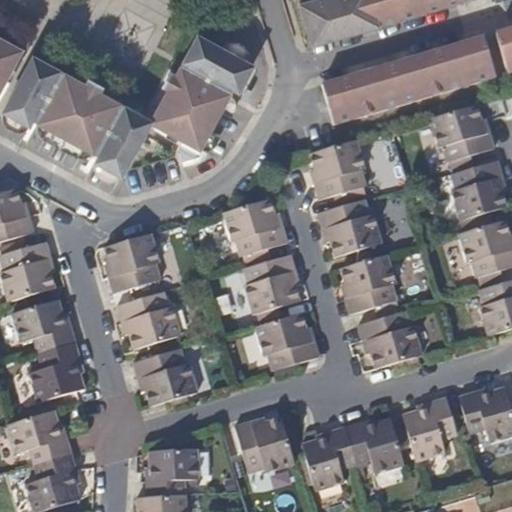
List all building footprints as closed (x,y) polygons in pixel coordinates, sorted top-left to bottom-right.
[(482,0),(333,0),(299,10),(311,52),(482,0)] [(511,76),(511,32),(496,37),(509,77),(511,76)] [(257,66),(202,36),(188,63),(236,90),(252,98),(258,87),(248,82),(257,66)] [(496,81),(484,41),(322,90),(334,130),(496,81)] [(0,44),(0,105),(12,85),(6,81),(10,75),(21,56),(0,44)] [(150,132),(155,122),(148,118),(74,78),(61,103),(55,100),(68,75),(36,58),(9,110),(36,124),(37,122),(42,124),(60,134),(79,145),(97,154),(102,157),(101,159),(128,173),(150,132)] [(236,90),(188,63),(185,69),(234,95),(236,90)] [(185,69),(155,122),(170,130),(167,136),(170,138),(180,143),(183,137),(185,138),(182,144),(195,151),(191,154),(189,158),(190,166),(200,158),(234,95),(185,69)] [(16,78),(10,75),(6,81),(12,85),(16,78)] [(74,78),(68,75),(55,100),(61,103),(74,78)] [(479,126),(474,110),(427,124),(435,153),(441,151),(445,165),(493,151),(485,124),(479,126)] [(368,171),(360,143),(312,157),(317,173),(310,175),(318,202),(365,188),(361,174),(368,171)] [(506,194),(497,166),(449,179),(453,194),(448,196),(457,224),(506,209),(502,196),(506,194)] [(20,206),(16,190),(0,195),(0,243),(33,234),(24,205),(20,206)] [(274,218),(269,203),(246,209),(221,217),(230,246),(236,244),(240,258),(287,244),(279,216),(274,218)] [(368,218),(363,203),(322,215),(317,217),(325,246),(329,245),(334,261),(336,260),(382,247),(373,217),(368,218)] [(511,240),(511,241),(506,225),(455,240),(464,269),(469,267),(474,282),(511,270),(511,240)] [(159,265),(151,237),(116,247),(103,250),(108,265),(104,266),(112,294),(158,281),(153,267),(159,265)] [(51,273),(42,244),(36,246),(0,257),(0,297),(2,305),(50,290),(46,275),(51,273)] [(300,287),(291,258),(244,272),(248,285),(242,287),(250,314),(300,300),(297,288),(300,287)] [(399,289),(389,259),(340,273),(345,288),(340,290),(349,319),(354,317),(395,305),(391,291),(399,289)] [(511,285),(477,295),(482,311),(476,313),(485,341),(511,333),(511,285)] [(166,310),(162,296),(116,309),(125,337),(128,335),(133,351),(180,337),(172,308),(166,310)] [(35,357),(71,346),(64,318),(59,319),(54,304),(7,318),(16,348),(31,344),(35,357)] [(308,331),(303,316),(254,330),(263,359),(267,358),(272,373),(319,359),(310,330),(308,331)] [(410,332),(405,316),(358,330),(367,359),(371,358),(376,373),(391,369),(423,359),(415,331),(410,332)] [(80,375),(71,346),(35,357),(38,370),(23,374),(33,404),(79,390),(75,377),(80,375)] [(184,368),(179,352),(137,364),(133,365),(142,394),(145,393),(150,410),(164,406),(198,395),(189,366),(184,368)] [(489,395),(489,393),(461,401),(474,448),(486,444),(488,450),(511,442),(511,419),(504,394),(491,399),(489,395)] [(448,405),(447,401),(419,410),(420,414),(404,419),(418,468),(447,459),(445,453),(460,448),(448,405)] [(32,467),(67,457),(58,427),(53,428),(48,414),(2,428),(11,458),(28,453),(32,467)] [(294,470),(280,421),(264,426),(262,421),(237,428),(250,476),(264,472),(266,478),(294,470)] [(374,423),(345,431),(355,467),(367,464),(371,478),(402,469),(389,423),(375,427),(374,423)] [(340,471),(355,467),(345,431),(316,440),(317,446),(304,450),(317,494),(345,486),(340,471)] [(145,471),(146,501),(183,499),(182,485),(198,484),(196,454),(149,456),(149,470),(145,471)] [(75,485),(67,457),(32,467),(36,479),(19,485),(27,511),(36,511),(74,501),(70,487),(75,485)] [(183,511),(183,499),(146,501),(140,501),(136,503),(136,511),(183,511)]
